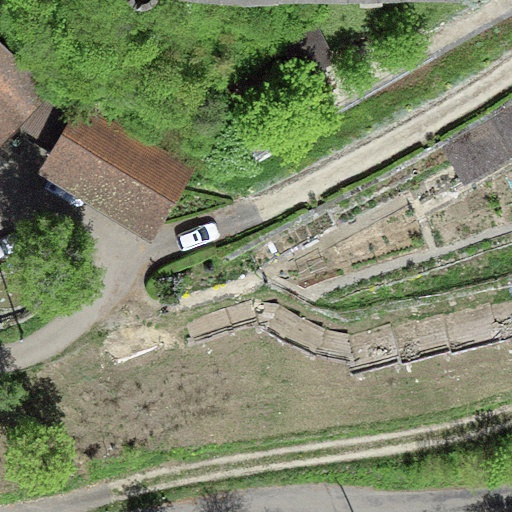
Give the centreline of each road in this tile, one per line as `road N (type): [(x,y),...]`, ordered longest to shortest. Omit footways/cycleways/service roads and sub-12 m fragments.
road 1 (track): [(511,415),(53,511)]
road 2 (unclassified): [(347,511),(511,504)]
